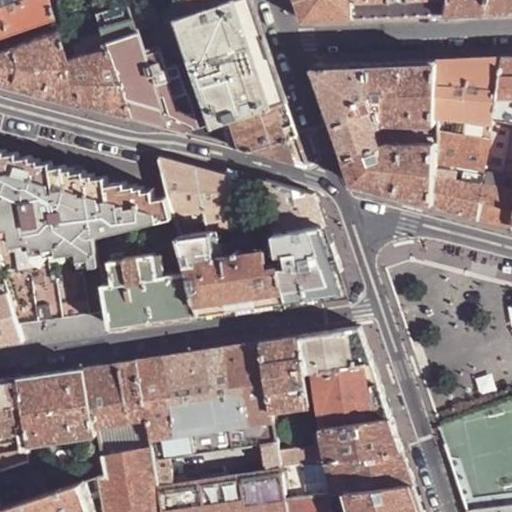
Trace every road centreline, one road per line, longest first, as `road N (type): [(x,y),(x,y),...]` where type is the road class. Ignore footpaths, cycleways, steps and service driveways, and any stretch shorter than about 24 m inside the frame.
road 1 (unclassified): [(0,364),(379,305)]
road 2 (residential): [(344,200),(314,180),(0,105)]
road 3 (unclassified): [(511,31),(290,40)]
road 4 (residential): [(448,511),(379,305)]
road 5 (residential): [(344,200),(511,247)]
road 6 (residential): [(344,200),(290,40)]
